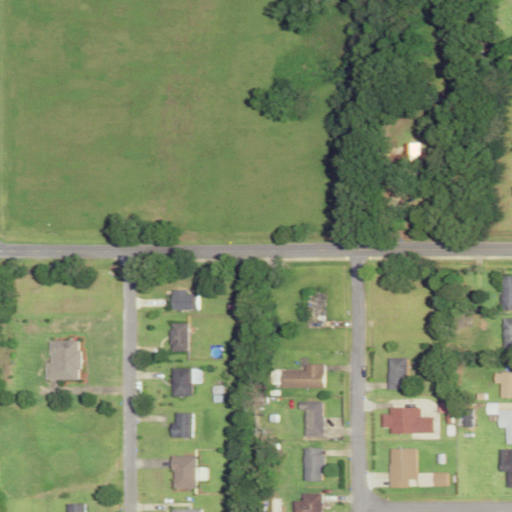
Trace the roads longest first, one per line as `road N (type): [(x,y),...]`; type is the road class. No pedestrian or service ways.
road 1 (tertiary): [(511,249),(0,250)]
road 2 (residential): [(356,511),(356,249)]
road 3 (residential): [(128,250),(128,511)]
road 4 (residential): [(511,507),(356,510)]
